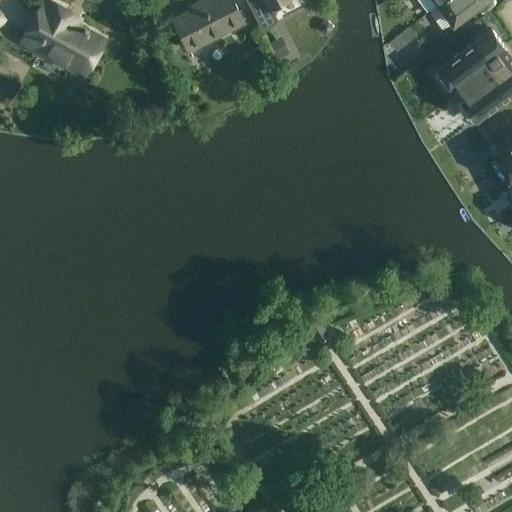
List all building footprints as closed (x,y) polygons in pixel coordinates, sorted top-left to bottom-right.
[(86,70),(104,38),(76,23),(80,15),(53,0),(48,0),(48,2),(45,0),(23,39),(38,47),(39,44),(86,70)] [(190,50),(245,21),(233,0),(204,0),(200,2),(202,5),(174,19),(190,50)] [(246,0),(264,33),(278,19),(271,6),(281,0),(246,0)] [(421,0),(429,10),(430,10),(439,3),(443,0),(421,0)] [(443,0),(439,3),(441,5),(455,24),(486,0),(443,0)] [(319,25),(319,26),(319,27),(319,28),(320,29),(320,30),(321,30),(321,31),(322,31),(322,32),(323,32),(324,32),(325,33),(326,33),(327,33),(328,32),(329,32),(330,31),(331,31),(331,30),(332,30),(332,29),(332,28),(333,28),(333,27),(333,26),(333,25),(333,24),(332,23),(332,22),(331,21),(330,21),(330,20),(329,20),(328,19),(327,19),(326,19),(325,19),(324,19),(323,20),(322,20),(321,21),(320,22),(320,23),(319,23),(319,24),(319,25)] [(410,25),(397,35),(404,45),(417,35),(410,25)] [(511,92),(511,52),(492,25),(436,67),(476,120),(511,92)] [(282,35),(269,42),(277,57),(290,51),(282,35)] [(262,58),(260,61),(263,66),(267,67),(272,64),(273,61),(271,56),(266,55),(262,58)] [(511,138),(490,150),(511,192),(511,138)] [(313,333),(314,335),(319,343),(331,336),(320,318),(308,326),(313,333)]
